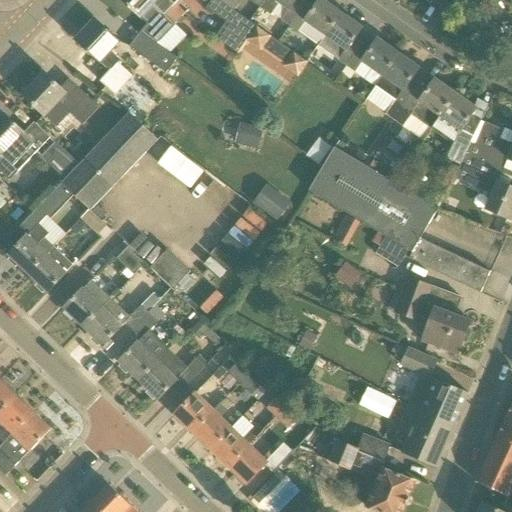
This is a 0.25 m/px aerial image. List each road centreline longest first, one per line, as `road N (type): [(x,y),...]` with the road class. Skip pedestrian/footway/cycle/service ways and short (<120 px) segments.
road 1 (tertiary): [(451,511),(511,333)]
road 2 (residential): [(511,73),(391,0)]
road 3 (residential): [(22,334),(120,235)]
road 4 (residential): [(116,426),(22,334)]
road 5 (residential): [(206,511),(116,426)]
